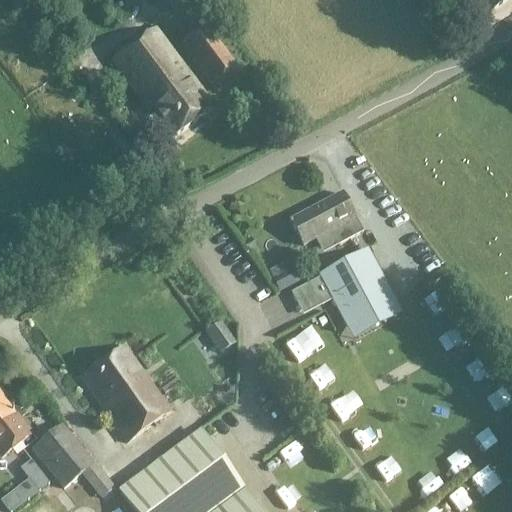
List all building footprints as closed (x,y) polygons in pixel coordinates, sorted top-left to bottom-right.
[(160,0),(167,9),(168,9),(177,21),(197,6),(192,0),(160,0)] [(478,0),(489,15),(510,0),(478,0)] [(202,25),(179,42),(215,91),(238,74),(202,25)] [(171,142),(214,110),(155,30),(112,63),(171,142)] [(339,196),(292,222),(308,250),(355,224),(339,196)] [(354,343),(403,317),(369,253),(320,279),(321,281),(333,303),(354,343)] [(294,270),(286,275),(273,282),(279,293),(300,282),(294,270)] [(325,307),(333,303),(321,281),(313,285),(325,307)] [(446,315),(433,290),(419,297),(433,322),(446,315)] [(133,447),(176,416),(148,381),(125,350),(81,381),(105,414),(133,447)] [(31,385),(6,403),(0,394),(0,456),(30,434),(20,421),(24,419),(20,413),(41,399),(31,385)] [(337,402),(327,409),(339,424),(348,417),(337,402)] [(115,491),(62,427),(32,452),(64,492),(82,477),(102,502),(115,491)] [(259,511),(201,432),(118,493),(132,511),(259,511)] [(453,477),(471,464),(458,448),(441,462),(453,477)] [(0,504),(6,511),(31,511),(57,492),(32,461),(10,477),(8,474),(0,480),(0,504)] [(383,464),(373,470),(388,493),(398,487),(383,464)]
